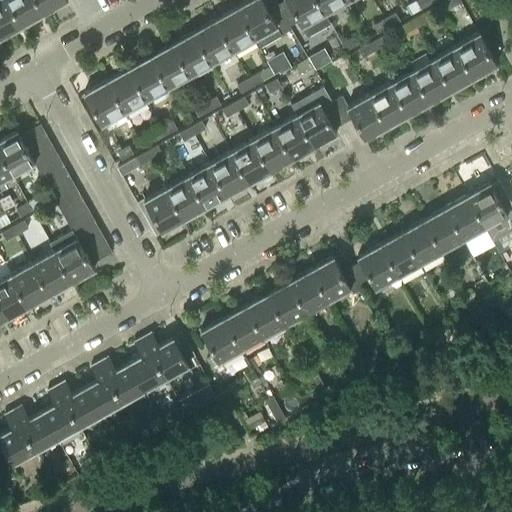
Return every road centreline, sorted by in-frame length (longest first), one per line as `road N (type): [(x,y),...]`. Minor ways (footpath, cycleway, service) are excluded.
road 1 (residential): [(161,298),(508,105),(511,112)]
road 2 (residential): [(161,298),(36,69)]
road 3 (secondary): [(473,447),(238,511)]
road 4 (residential): [(0,387),(161,298)]
road 5 (residential): [(36,69),(155,0)]
